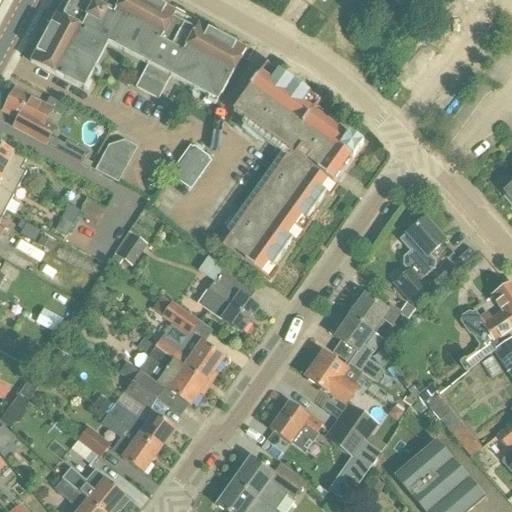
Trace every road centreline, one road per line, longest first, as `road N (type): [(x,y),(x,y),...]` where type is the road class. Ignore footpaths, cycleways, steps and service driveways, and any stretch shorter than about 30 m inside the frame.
road 1 (residential): [(169,500),(215,435),(234,428),(301,326),(303,306),(417,149)]
road 2 (residential): [(417,149),(337,70),(210,0)]
road 3 (residential): [(511,251),(417,149)]
